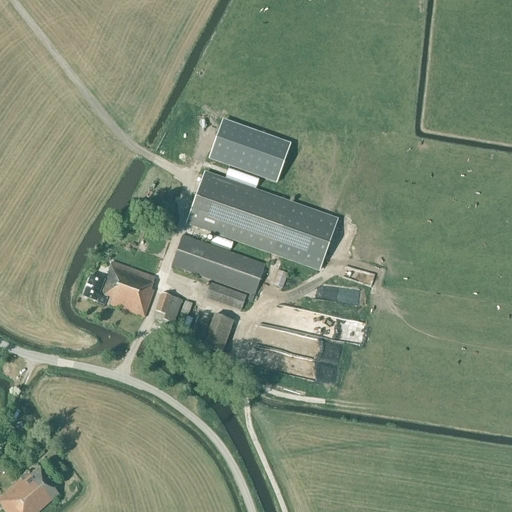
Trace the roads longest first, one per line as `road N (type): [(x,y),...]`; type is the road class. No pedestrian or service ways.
road 1 (unclassified): [(248,511),(224,456),(176,407),(0,337)]
road 2 (unknown): [(119,384),(189,196),(184,173),(151,155)]
road 3 (unknown): [(140,149),(5,0)]
